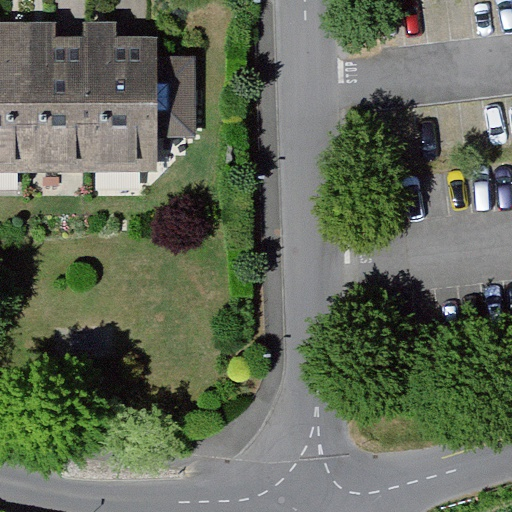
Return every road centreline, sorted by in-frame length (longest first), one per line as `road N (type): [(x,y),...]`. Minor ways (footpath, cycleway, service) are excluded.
road 1 (residential): [(305,0),(311,510)]
road 2 (residential): [(0,469),(191,501),(311,510)]
road 3 (residential): [(311,510),(511,459)]
